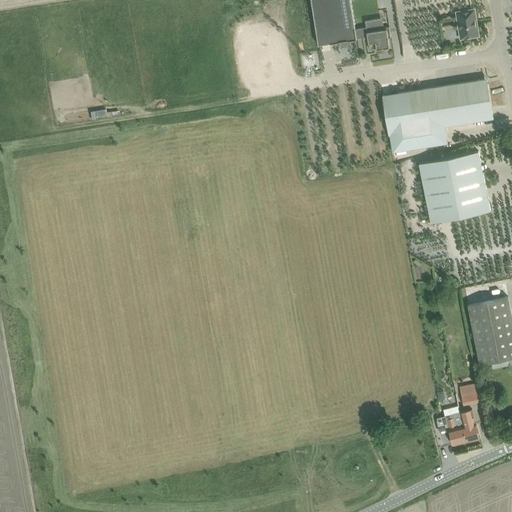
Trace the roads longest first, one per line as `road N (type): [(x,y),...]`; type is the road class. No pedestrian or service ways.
road 1 (unclassified): [(258,94),(506,52)]
road 2 (tertiary): [(506,449),(369,511)]
